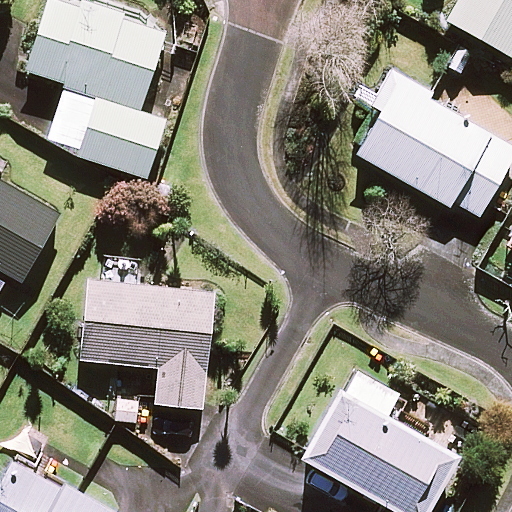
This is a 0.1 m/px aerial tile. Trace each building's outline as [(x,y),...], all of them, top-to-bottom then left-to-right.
[(66,88),(137,112),(165,30),(75,0),(49,0),(24,74),(66,88)] [(511,0),(458,0),(446,23),(511,57),(511,0)] [(511,158),(511,150),(387,77),(371,105),(381,111),(356,154),(474,223),(511,158)] [(137,112),(66,88),(47,144),(145,177),(164,121),(137,112)] [(60,214),(0,179),(0,271),(20,283),(60,214)] [(213,293),(88,281),(80,360),(159,367),(155,404),(201,409),(202,396),(220,397),(225,352),(208,350),(213,293)] [(395,395),(352,370),(302,457),(396,511),(426,511),(457,459),(383,416),(395,395)] [(106,511),(14,461),(0,487),(0,511),(106,511)]
